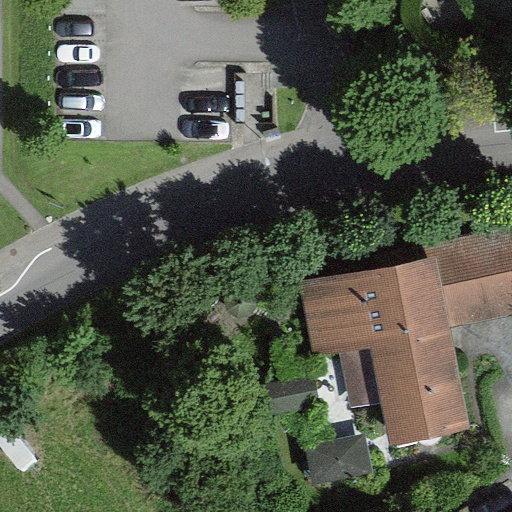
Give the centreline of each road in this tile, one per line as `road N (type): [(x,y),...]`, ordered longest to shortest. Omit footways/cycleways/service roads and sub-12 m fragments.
road 1 (residential): [(347,164),(217,197),(0,303)]
road 2 (residential): [(347,164),(316,0)]
road 3 (residential): [(511,149),(347,164)]
